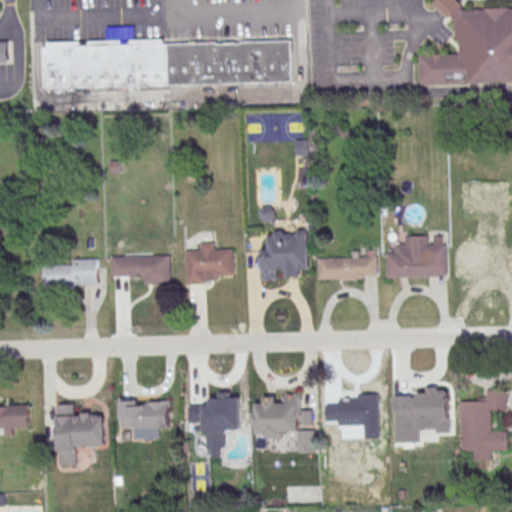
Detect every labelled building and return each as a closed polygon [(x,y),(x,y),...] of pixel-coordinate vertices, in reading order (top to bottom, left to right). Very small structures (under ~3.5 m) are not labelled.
[(511,81),(418,84),(417,55),(458,54),(457,39),(454,39),(453,21),(448,16),(446,17),(431,3),(434,0),(454,0),(459,4),(458,6),(462,10),(511,7),(511,81)] [(43,46),(44,89),(293,81),(291,41),(162,45),(162,40),(133,41),(133,27),(106,28),(107,41),(47,42),(47,45),(43,46)] [(0,61),(0,41),(11,41),(11,61),(0,61)] [(296,154),(307,154),(307,142),(296,142),(296,154)] [(261,220),(275,220),(276,208),(262,208),(261,220)] [(302,279),(302,269),(311,269),(311,230),(271,230),(271,249),(262,249),(262,279),(302,279)] [(397,252),(396,243),(407,243),(407,235),(430,234),(430,244),(447,243),(448,275),(389,277),(388,252),(397,252)] [(187,250),(201,249),(201,242),(216,242),(216,249),(234,248),(235,274),(219,274),(219,279),(207,280),(207,283),(188,283),(187,250)] [(459,250),(459,270),(493,269),(493,266),(499,266),(499,270),(511,269),(511,251),(499,251),(499,254),(493,254),(492,249),(483,249),(483,245),(474,245),(474,250),(459,250)] [(112,257),(171,254),(172,283),(146,284),(146,278),(132,278),(132,275),(113,276),(112,257)] [(320,257),(378,256),(379,274),(365,274),(365,277),(342,279),(342,278),(320,278),(320,257)] [(74,264),(74,259),(99,258),(100,284),(46,286),(45,265),(74,264)] [(462,401),(463,450),(475,450),(475,460),(493,460),(493,449),(509,449),(509,431),(493,431),(492,408),(508,407),(507,389),(488,389),(488,396),(478,396),(478,400),(462,401)] [(380,393),(380,416),(360,416),(360,422),(341,422),(341,420),(327,420),(327,403),(341,403),(341,398),(360,397),(360,394),(380,393)] [(450,414),(450,393),(395,393),(395,414),(450,414)] [(257,401),(266,401),(266,394),(278,394),(278,400),(284,400),(283,394),(302,394),(302,409),(314,409),(314,424),(303,424),(303,418),(300,418),(300,429),(317,428),(317,452),(300,452),(299,430),(283,430),(283,432),(281,435),(270,436),(266,433),(266,432),(258,432),(258,422),(255,422),(254,411),(258,411),(257,401)] [(210,407),(189,407),(190,423),(203,423),(203,433),(243,433),(242,398),(210,399),(210,407)] [(171,401),(120,401),(120,427),(134,427),(134,439),(160,439),(160,427),(171,427),(171,401)] [(0,405),(10,405),(10,404),(29,403),(30,426),(15,427),(15,434),(7,435),(6,427),(0,427),(0,405)] [(58,404),(60,464),(78,464),(77,445),(107,444),(106,413),(93,413),(93,411),(84,411),(84,414),(76,414),(76,403),(58,404)]
